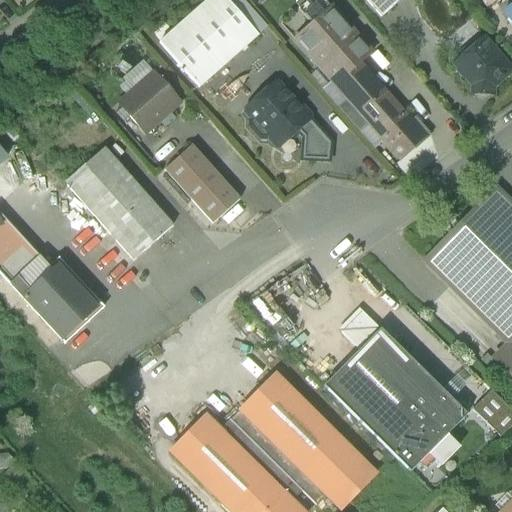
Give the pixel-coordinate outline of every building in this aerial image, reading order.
[(257,37),(224,0),(208,0),(158,45),(198,90),(257,37)] [(400,0),(364,0),(380,18),(400,0)] [(511,7),(502,14),(511,28),(511,7)] [(371,54),(331,8),(293,41),(333,87),(358,65),(359,65),(371,54)] [(511,72),(483,40),(474,48),(469,47),(457,58),(456,63),(453,66),(456,70),(456,72),(462,80),(465,80),(471,87),(471,95),(492,96),(492,88),(511,72)] [(359,65),(358,65),(333,87),(346,101),(337,109),(358,133),(367,125),(399,162),(413,150),(414,151),(430,137),(414,119),(410,123),(359,65)] [(154,77),(135,94),(133,93),(118,106),(144,135),(179,105),(154,77)] [(276,156),(313,122),(273,80),(237,113),(247,124),(247,135),(256,146),(267,146),(276,156)] [(239,201),(190,148),(164,172),(212,226),(239,201)] [(105,153),(66,187),(104,230),(143,196),(105,153)] [(511,208),(495,191),(423,263),(507,346),(493,360),(511,378),(511,208)] [(143,196),(104,230),(132,263),(172,228),(143,196)] [(52,273),(0,216),(0,276),(22,300),(52,273)] [(96,309),(57,267),(52,273),(22,300),(61,342),(96,309)] [(379,331),(322,389),(391,456),(428,419),(412,403),(431,383),(379,331)] [(361,461),(275,376),(229,423),(300,493),(315,508),(361,461)] [(466,417),(431,383),(412,403),(428,419),(391,456),(409,474),(466,417)] [(511,415),(490,392),(472,408),(496,435),(511,420),(511,415)] [(229,423),(228,422),(219,431),(205,418),(168,455),(225,511),(301,511),(292,502),(300,493),(229,423)]
